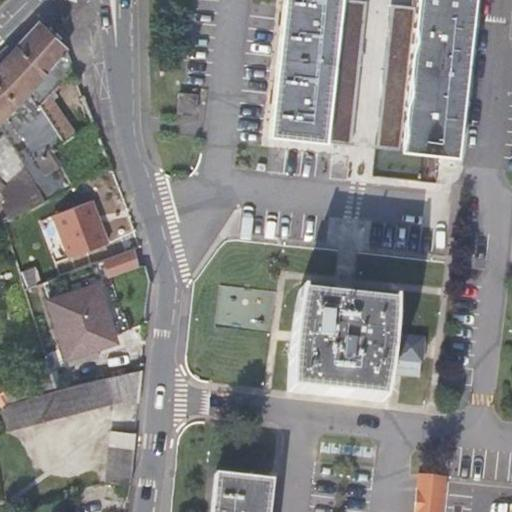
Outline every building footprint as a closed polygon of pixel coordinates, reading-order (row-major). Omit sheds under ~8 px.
[(348,143),(366,5),(347,1),(346,0),(289,0),(275,132),(348,143)] [(423,0),(422,10),(394,5),(377,146),(460,154),(476,0),(423,0)] [(0,130),(1,132),(7,141),(26,170),(36,164),(43,159),(50,169),(56,166),(26,124),(57,91),(77,75),(75,68),(66,48),(66,47),(40,21),(16,46),(17,48),(3,62),(0,65),(0,130)] [(185,90),(182,111),(199,114),(202,93),(185,90)] [(0,196),(23,177),(28,173),(26,170),(7,141),(0,146),(0,196)] [(106,216),(126,206),(125,203),(113,171),(88,183),(106,216)] [(6,208),(12,220),(47,203),(40,192),(28,173),(23,177),(34,195),(6,208)] [(53,184),(40,192),(47,203),(66,194),(62,188),(56,191),(53,184)] [(102,264),(107,278),(137,267),(131,254),(102,264)] [(51,301),(66,356),(113,342),(97,287),(51,301)] [(290,340),(289,389),(379,400),(383,387),(390,360),(392,339),(392,314),(391,302),(344,297),(300,292),(293,322),(290,340)] [(14,430),(139,401),(142,372),(94,382),(55,392),(10,403),(8,404),(12,418),(14,430)] [(113,422),(110,469),(120,469),(120,484),(130,484),(136,424),(113,422)] [(109,483),(120,484),(120,469),(110,469),(109,483)] [(416,511),(444,511),(448,476),(421,472),(416,511)] [(219,476),(214,511),(270,511),(274,482),(219,476)]
